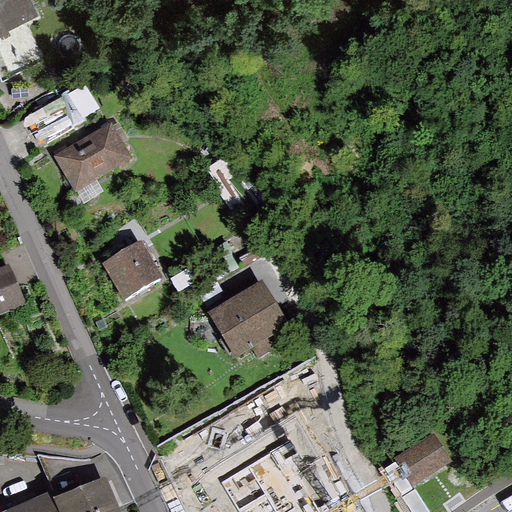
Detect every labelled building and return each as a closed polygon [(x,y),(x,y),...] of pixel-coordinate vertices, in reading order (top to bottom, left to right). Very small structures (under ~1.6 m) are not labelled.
[(0,0),(0,73),(2,78),(42,60),(23,18),(40,11),(35,0),(0,0)] [(33,116),(49,143),(78,127),(76,124),(100,110),(87,88),(65,101),(63,99),(33,116)] [(112,124),(54,158),(75,194),(133,160),(112,124)] [(260,168),(241,180),(261,212),(280,200),(260,168)] [(103,266),(125,303),(164,280),(141,243),(103,266)] [(0,269),(0,318),(28,307),(10,265),(0,269)] [(228,304),(208,316),(235,361),(253,350),(259,361),(276,351),(270,340),(290,328),(263,282),(257,286),(251,278),(223,295),(228,304)] [(292,413),(186,475),(208,511),(296,511),(337,488),(292,413)] [(452,464),(434,435),(395,460),(413,488),(452,464)] [(121,511),(107,479),(54,501),(51,493),(7,511),(121,511)]
